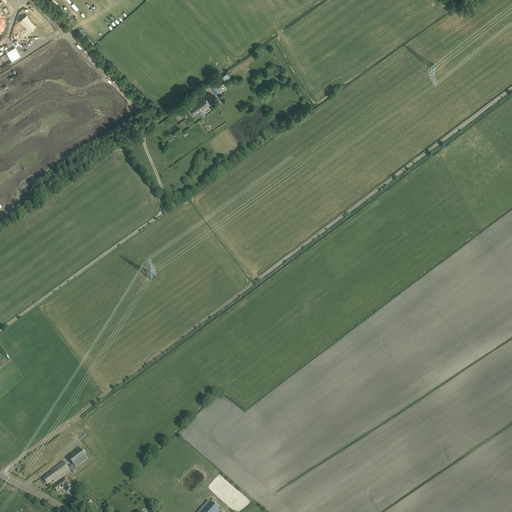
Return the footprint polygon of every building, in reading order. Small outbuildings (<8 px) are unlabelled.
[(228,73),(223,76),(226,81),(231,78),(228,73)] [(205,87),(206,89),(211,85),(211,87),(210,88),(216,96),(222,92),(215,81),(205,87)] [(194,115),(208,106),(209,107),(212,105),(208,100),(211,98),(208,94),(206,96),(205,95),(195,102),(196,103),(189,108),(194,115)] [(64,439),(51,448),(56,454),(69,445),(64,439)] [(79,448),(75,451),(76,452),(72,454),(72,453),(67,456),(76,468),(87,459),(84,455),(86,453),(84,450),(82,451),(79,448)] [(63,476),(70,471),(63,462),(43,476),(45,478),(44,479),(47,484),(52,480),(54,483),(63,476)] [(65,479),(54,487),(57,492),(64,487),(67,492),(72,489),(73,488),(67,479),(65,479)] [(87,508),(92,503),(88,499),(83,505),(87,508)] [(219,511),(221,511),(210,502),(201,511),(219,511)]
